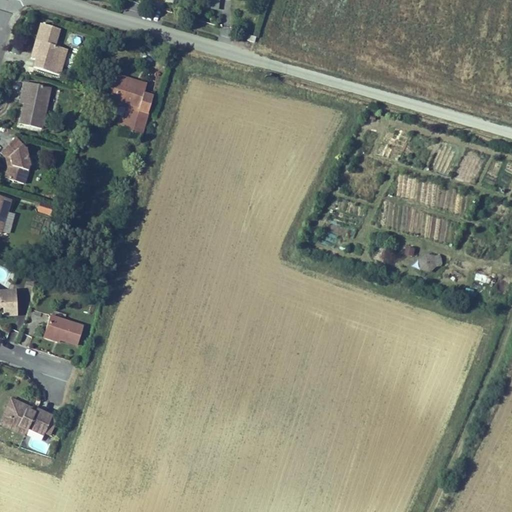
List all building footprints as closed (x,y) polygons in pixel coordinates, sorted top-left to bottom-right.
[(218,10),(218,0),(208,0),(208,9),(218,10)] [(34,59),(52,64),(59,37),(53,35),(56,20),(38,16),(34,31),(40,33),(34,59)] [(236,36),(245,39),(247,33),(239,29),(236,36)] [(18,114),(41,118),(51,82),(22,76),(19,85),(24,86),(18,114)] [(107,80),(98,107),(122,113),(116,133),(135,139),(146,99),(136,97),(120,92),(121,84),(107,80)] [(120,92),(136,97),(139,89),(121,84),(120,92)] [(5,171),(24,176),(30,155),(27,139),(16,129),(0,142),(0,143),(6,149),(8,159),(5,171)] [(0,219),(8,191),(0,188),(0,219)] [(413,258),(415,249),(405,247),(403,256),(413,258)] [(418,269),(442,269),(442,254),(419,254),(418,269)] [(475,274),(474,281),(486,284),(487,277),(475,274)] [(1,306),(16,306),(14,281),(0,281),(0,297),(1,298),(1,306)] [(42,326),(75,337),(81,318),(47,307),(42,326)] [(0,416),(23,425),(27,418),(7,411),(14,392),(7,389),(0,405),(0,416)] [(27,418),(41,425),(50,407),(37,401),(35,402),(14,392),(7,411),(27,418)]
